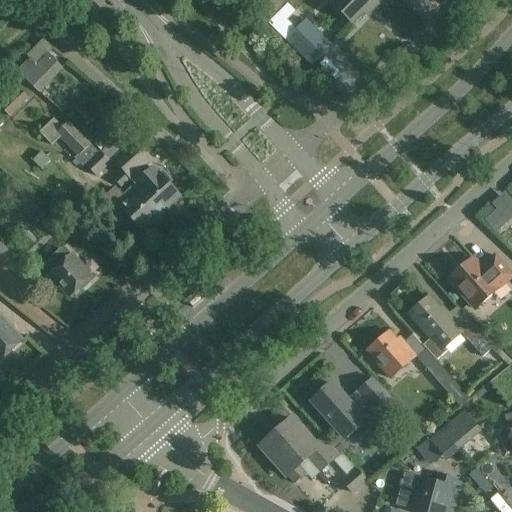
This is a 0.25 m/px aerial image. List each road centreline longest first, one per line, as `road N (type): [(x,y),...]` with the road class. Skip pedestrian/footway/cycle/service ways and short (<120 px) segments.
road 1 (residential): [(181,459),(511,161)]
road 2 (residential): [(264,181),(0,417)]
road 3 (secondary): [(131,414),(201,382),(348,249)]
road 4 (secondary): [(303,231),(173,350),(131,414)]
road 5 (secondary): [(511,34),(336,199)]
road 6 (residential): [(294,156),(472,0)]
road 7 (secondary): [(348,249),(511,106)]
road 8 (residential): [(294,156),(191,52),(169,48)]
road 9 (residential): [(169,48),(175,75),(264,181)]
road 10 (secondary): [(19,511),(131,414)]
